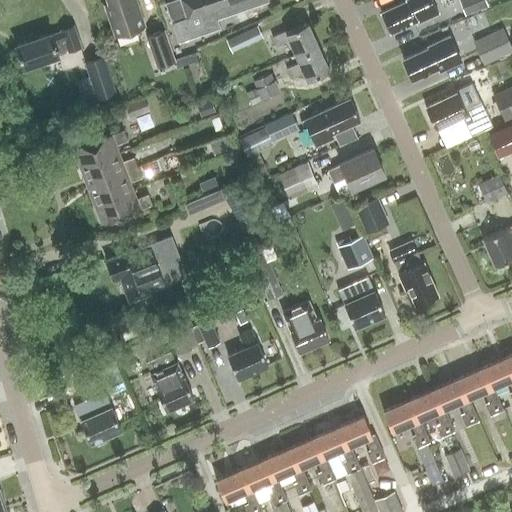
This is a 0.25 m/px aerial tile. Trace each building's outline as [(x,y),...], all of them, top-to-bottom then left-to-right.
[(114,36),(144,26),(135,0),(106,0),(107,3),(103,5),(114,36)] [(267,1),(267,0),(173,0),(164,3),(177,40),(218,26),(215,18),(267,1)] [(414,15),(425,11),(419,0),(408,0),(380,13),(389,33),(416,21),(414,15)] [(468,0),(474,12),(496,2),(495,0),(468,0)] [(288,40),(293,51),(315,41),(306,22),(285,32),(284,30),(271,36),(275,46),(288,40)] [(58,55),(81,47),(73,25),(61,29),(61,30),(50,34),(50,32),(15,44),(23,67),(58,55)] [(257,25),(226,39),(232,52),(263,38),(257,25)] [(511,49),(511,47),(503,26),(473,39),(483,63),(511,49)] [(165,28),(145,35),(156,66),(175,59),(165,28)] [(402,59),(412,79),(439,67),(440,70),(461,60),(449,35),(428,45),(429,47),(402,59)] [(315,41),(293,51),(298,62),(285,68),(289,76),(302,70),(306,79),(328,70),(315,41)] [(97,102),(117,95),(104,55),(84,62),(97,102)] [(246,92),(251,104),(279,92),(271,72),(252,80),(256,88),(246,92)] [(511,116),(511,84),(493,94),(505,120),(511,116)] [(471,135),(491,126),(480,101),(464,109),(457,92),(425,107),(435,129),(462,116),(471,135)] [(331,133),(359,120),(349,98),(303,119),(314,145),(332,137),(331,133)] [(129,118),(148,111),(144,99),(124,107),(129,118)] [(268,122),(275,137),(297,127),(290,112),(268,122)] [(511,125),(495,133),(505,156),(511,152),(511,125)] [(79,168),(118,154),(115,145),(126,141),(123,130),(111,135),(72,149),(79,168)] [(352,189),(384,174),(373,148),(340,163),(340,164),(327,170),(339,196),(352,190),(352,189)] [(121,162),(118,154),(79,168),(86,187),(137,168),(133,158),(121,162)] [(307,162),(279,174),(289,199),(318,187),(307,162)] [(137,168),(86,187),(93,206),(132,191),(129,182),(141,178),(137,168)] [(507,194),(498,174),(478,184),(486,203),(507,194)] [(225,198),(244,229),(263,218),(244,187),(225,198)] [(135,200),(132,191),(93,206),(100,225),(139,210),(151,206),(147,195),(135,200)] [(389,223),(378,196),(354,207),(366,233),(389,223)] [(329,204),(333,212),(346,206),(342,198),(329,204)] [(511,258),(511,225),(483,238),(495,265),(511,258)] [(348,270),(373,258),(362,235),(351,241),(348,236),(335,242),(348,270)] [(180,261),(173,244),(170,236),(106,260),(114,279),(121,276),(129,298),(144,293),(144,295),(153,292),(153,289),(164,285),(172,282),(177,276),(180,269),(180,261)] [(422,263),(412,240),(389,250),(399,273),(398,273),(405,289),(408,288),(415,304),(437,295),(423,262),(422,263)] [(282,293),(269,259),(255,264),(268,299),(282,293)] [(354,327),(384,314),(368,277),(338,290),(345,305),(344,305),(354,327)] [(282,312),(290,332),(298,352),(327,339),(319,319),(316,320),(308,301),(282,312)] [(219,341),(209,319),(197,324),(208,347),(219,341)] [(185,321),(166,330),(177,352),(196,344),(185,321)] [(237,378),(267,365),(252,329),(238,335),(244,349),(227,356),(237,378)] [(151,372),(149,373),(165,410),(193,398),(176,361),(175,362),(171,351),(146,362),(151,372)] [(511,368),(507,357),(482,368),(491,388),(494,386),(511,379),(511,382),(511,389),(509,391),(511,398),(511,368)] [(482,368),(458,379),(466,398),(469,397),(486,390),(490,399),(485,402),(490,414),(504,408),(494,386),(491,388),(482,368)] [(100,387),(93,369),(73,377),(80,395),(100,387)] [(458,379),(434,389),(442,409),(446,408),(461,401),(465,410),(460,413),(465,424),(479,418),(469,397),(466,398),(458,379)] [(437,412),(441,421),(436,423),(441,435),(454,429),(450,420),(451,420),(446,408),(442,409),(434,389),(409,400),(418,420),(420,419),(437,412)] [(106,437),(121,430),(111,407),(107,409),(103,399),(86,406),(90,416),(80,420),(90,443),(94,442),(99,447),(105,444),(106,437)] [(430,440),(420,419),(418,420),(409,400),(384,411),(392,431),(412,423),(416,432),(410,434),(415,446),(430,440)] [(366,438),(370,448),(366,449),(371,461),(383,456),(374,435),(372,435),(363,415),(337,426),(346,446),(349,445),(366,438)] [(349,445),(346,446),(337,426),(313,437),(322,458),(325,456),(331,469),(341,464),(361,511),(367,511),(377,508),(379,511),(402,511),(394,491),(373,500),(349,445)] [(317,460),(321,469),(317,471),(322,483),(335,477),(331,469),(325,456),(322,458),(313,437),(289,448),(298,468),(301,467),(317,460)] [(460,447),(444,455),(454,477),(470,470),(460,447)] [(289,448),(265,458),(274,479),(276,478),(293,471),(297,480),(293,482),(298,493),(310,488),(306,480),(301,467),(298,468),(289,448)] [(274,479),(265,458),(240,469),(249,489),(252,488),(268,481),(272,490),(268,492),(273,505),(271,506),(273,511),(288,511),(283,500),(286,499),(276,478),(274,479)] [(255,511),(261,510),(252,488),(249,489),(240,469),(215,480),(224,500),(244,492),(248,501),(243,503),(246,511),(255,511)] [(317,511),(313,500),(300,506),(303,511),(317,511)] [(206,511),(205,507),(203,508),(200,502),(194,504),(196,510),(194,511),(193,511),(206,511)]
